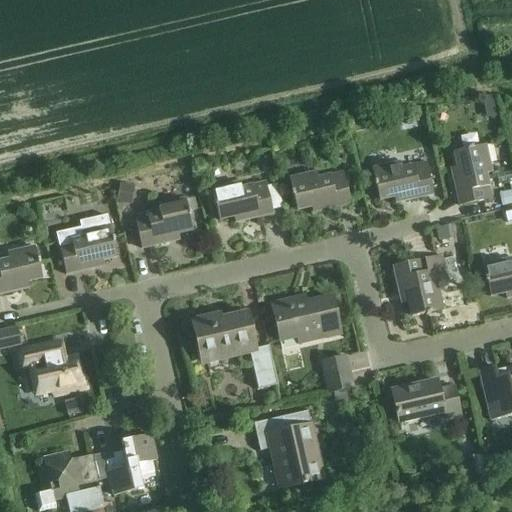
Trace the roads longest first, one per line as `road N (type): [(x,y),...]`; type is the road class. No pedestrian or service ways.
road 1 (residential): [(511,332),(388,357),(376,340),(351,243)]
road 2 (residential): [(175,511),(188,503),(143,291)]
road 3 (residential): [(143,291),(351,243)]
road 4 (residential): [(2,322),(143,291)]
